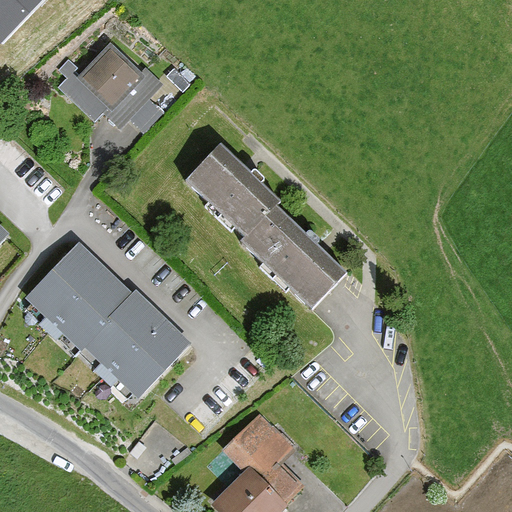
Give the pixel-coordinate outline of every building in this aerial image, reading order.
[(0,0),(0,50),(49,0),(0,0)] [(147,76),(110,41),(76,78),(113,112),(147,76)] [(145,128),(163,108),(149,97),(132,116),(145,128)] [(221,142),(181,184),(310,305),(342,271),(275,209),(283,200),(221,142)] [(77,253),(30,303),(137,403),(184,353),(77,253)] [(247,476),(255,484),(291,447),(260,417),(225,455),(247,476)] [(247,476),(211,511),(284,511),(255,484),(247,476)]
